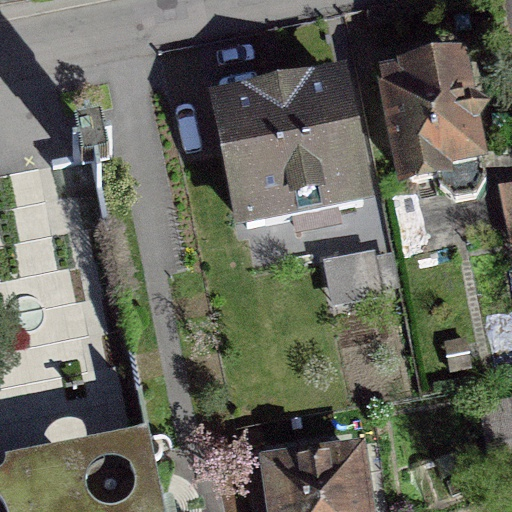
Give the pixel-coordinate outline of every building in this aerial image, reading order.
[(457,62),(387,76),(412,203),(482,189),(457,62)] [(334,211),(361,206),(339,86),(220,109),(239,208),(243,207),(246,227),(294,219),(296,229),(336,222),(334,211)] [(74,161),(75,166),(91,163),(92,174),(99,173),(97,162),(111,159),(110,154),(95,156),(93,145),(87,146),(89,158),(74,161)] [(511,196),(499,199),(508,249),(511,248),(511,196)] [(360,511),(353,459),(256,471),(260,511),(360,511)] [(0,511),(174,511),(172,499),(170,496),(165,494),(160,495),(155,470),(132,474),(129,469),(124,465),(118,463),(109,462),(101,463),(95,467),(90,471),(87,477),(84,485),(56,490),(0,502),(0,511)]
